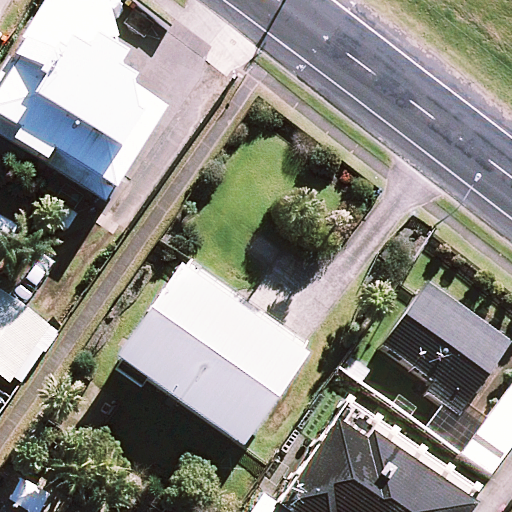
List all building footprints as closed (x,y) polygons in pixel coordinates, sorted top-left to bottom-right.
[(102,81),(111,65),(100,13),(77,0),(44,0),(0,74),(0,142),(102,203),(155,113),(102,81)] [(297,358),(172,272),(108,363),(233,450),(297,358)] [(457,456),(483,422),(460,405),(504,346),(424,288),(379,350),(427,385),(422,392),(439,405),(421,430),(457,456)] [(0,399),(46,329),(0,298),(0,399)] [(511,381),(483,422),(457,456),(488,479),(511,443),(511,381)] [(355,444),(328,426),(275,505),(259,494),(246,511),(458,511),(462,507),(359,437),(355,444)]
